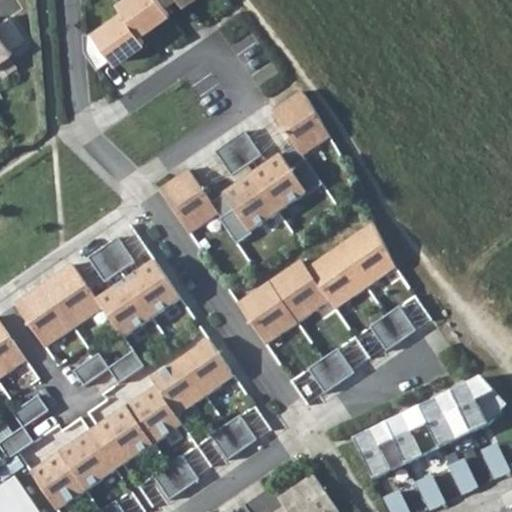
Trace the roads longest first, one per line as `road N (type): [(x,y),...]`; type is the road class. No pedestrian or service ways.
road 1 (residential): [(137,183),(311,429)]
road 2 (residential): [(67,0),(82,128),(137,183)]
road 3 (residential): [(137,183),(251,103),(303,77)]
road 4 (residential): [(311,429),(473,326)]
road 5 (residential): [(188,511),(311,429)]
